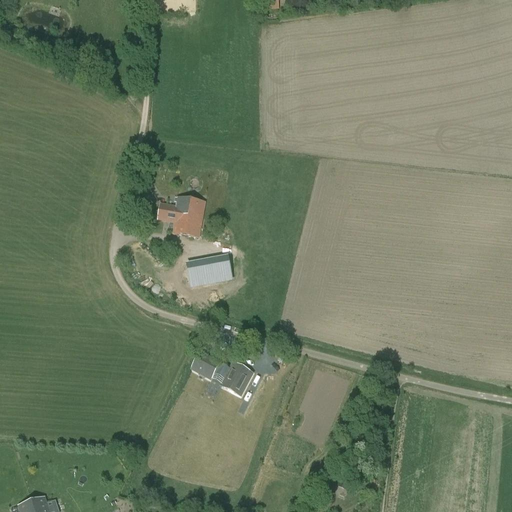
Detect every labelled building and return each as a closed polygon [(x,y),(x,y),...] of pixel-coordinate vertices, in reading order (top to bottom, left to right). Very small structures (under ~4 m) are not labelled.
[(279,2),(281,2),(281,0),(262,0),(263,3),(265,3),(266,11),(279,11),(279,2)] [(147,188),(138,186),(136,194),(146,196),(147,188)] [(174,225),(172,236),(199,240),(205,205),(178,200),(177,209),(160,206),(158,222),(174,225)] [(190,268),(193,289),(234,283),(230,262),(190,268)] [(211,381),(216,372),(220,365),(220,364),(213,360),(212,361),(207,358),(207,357),(200,353),(191,371),(211,381)] [(230,371),(220,365),(216,372),(226,378),(221,387),(240,397),(252,375),(233,365),(230,371)] [(352,478),(343,473),(336,487),(345,491),(352,478)] [(48,511),(45,499),(31,503),(34,511),(48,511)] [(34,511),(31,503),(18,507),(19,511),(34,511)]
